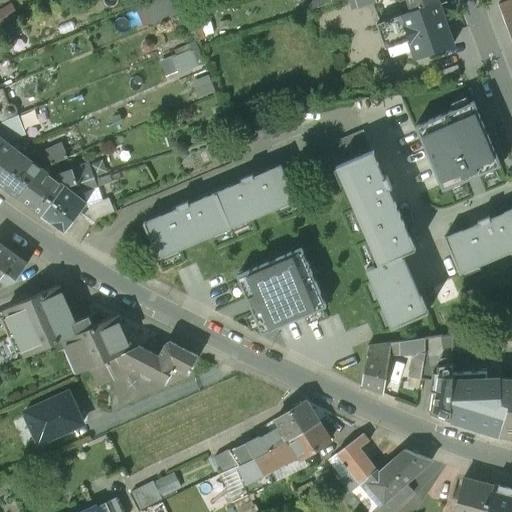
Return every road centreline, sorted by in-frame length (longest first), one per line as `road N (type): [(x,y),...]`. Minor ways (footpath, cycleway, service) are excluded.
road 1 (residential): [(0,217),(163,318),(342,403),(511,464)]
road 2 (residential): [(511,118),(469,0)]
